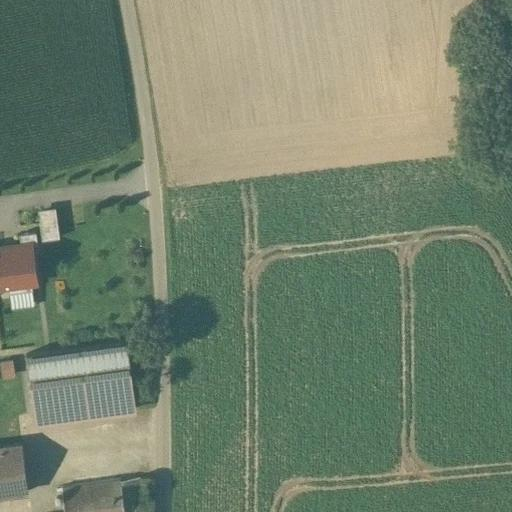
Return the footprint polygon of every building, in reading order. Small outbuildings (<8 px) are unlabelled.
[(53,204),(35,207),(40,239),(59,236),(53,204)] [(20,234),(21,244),(30,243),(32,252),(39,251),(36,232),(20,234)] [(32,252),(30,243),(21,244),(0,247),(0,287),(7,287),(32,283),(36,283),(32,252)] [(32,283),(7,287),(8,293),(33,289),(32,283)] [(126,340),(25,354),(33,414),(134,400),(126,340)] [(21,444),(0,446),(0,495),(27,492),(21,444)] [(142,511),(138,477),(120,479),(123,511),(142,511)] [(119,479),(61,486),(64,511),(123,511),(120,479),(119,479)]
